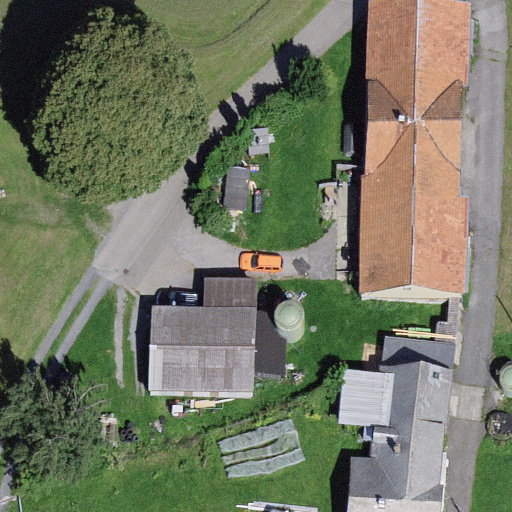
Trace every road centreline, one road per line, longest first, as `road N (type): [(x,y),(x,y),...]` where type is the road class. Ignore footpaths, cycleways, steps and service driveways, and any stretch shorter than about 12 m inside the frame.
road 1 (track): [(458,511),(495,79),(488,0)]
road 2 (track): [(138,231),(92,292),(14,439),(0,509)]
